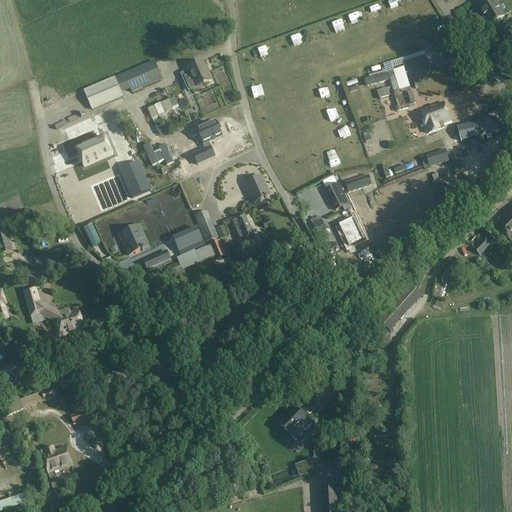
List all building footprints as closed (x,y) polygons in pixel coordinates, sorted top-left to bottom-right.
[(477,5),(490,26),(494,24),(495,25),(501,21),(500,20),(504,17),(493,0),(483,0),(484,1),(477,5)] [(401,59),(402,62),(404,67),(410,65),(413,75),(414,74),(430,70),(425,56),(424,52),(401,59)] [(337,62),(340,71),(348,68),(345,60),(337,62)] [(154,62),(84,92),(92,111),(109,103),(123,97),(122,95),(121,94),(131,90),(132,93),(163,80),(154,62)] [(203,63),(188,69),(196,88),(212,81),(209,73),(208,73),(203,63)] [(406,77),(403,68),(393,71),(394,72),(388,74),(398,107),(395,108),(397,113),(408,109),(407,106),(409,106),(415,104),(412,93),(411,93),(407,77),(406,77)] [(367,87),(389,81),(387,73),(364,80),(367,87)] [(379,100),(389,97),(387,90),(377,92),(379,100)] [(436,123),(439,131),(443,130),(441,124),(450,121),(444,104),(437,107),(439,112),(436,113),(438,118),(432,120),(434,124),(436,123)] [(422,129),(426,127),(429,135),(439,131),(436,123),(434,124),(432,120),(438,118),(436,113),(439,112),(437,107),(421,113),(423,119),(419,120),(419,122),(421,127),(422,129)] [(370,121),(368,112),(362,113),(361,109),(357,110),(360,123),(370,121)] [(164,110),(151,116),(155,127),(168,121),(164,110)] [(59,124),(69,122),(67,112),(48,115),(49,119),(58,118),(59,124)] [(497,117),(458,128),(461,142),(501,132),(497,117)] [(204,146),(192,152),(196,162),(214,154),(209,144),(207,140),(221,134),(218,127),(220,126),(217,119),(215,120),(214,118),(195,126),(202,142),(204,146)] [(104,137),(76,149),(85,169),(113,157),(104,137)] [(167,166),(173,164),(165,146),(159,148),(161,152),(154,155),(149,144),(144,147),(152,167),(160,164),(159,163),(165,160),(167,166)] [(430,169),(449,162),(445,151),(425,157),(430,169)] [(450,160),(453,170),(461,167),(458,157),(450,160)] [(139,163),(120,171),(132,199),(151,191),(139,163)] [(368,176),(358,179),(345,183),(348,193),(372,186),(368,176)] [(261,177),(244,185),(252,204),(270,196),(261,177)] [(326,191),(336,212),(350,205),(340,184),(326,191)] [(511,207),(495,225),(511,242),(511,207)] [(219,238),(207,212),(195,217),(207,243),(219,238)] [(244,215),(236,219),(237,221),(231,224),(240,245),(243,244),(245,250),(257,245),(254,239),(255,239),(244,215)] [(325,228),(320,216),(309,221),(320,245),(328,241),(323,229),(325,228)] [(338,226),(349,247),(364,240),(354,219),(338,226)] [(101,244),(92,226),(84,230),(92,248),(101,244)] [(224,226),(216,229),(220,239),(228,236),(224,226)] [(138,227),(119,236),(129,257),(148,248),(138,227)] [(194,228),(169,238),(175,252),(200,242),(194,228)] [(0,252),(1,256),(13,252),(7,234),(0,236),(0,252)] [(480,256),(494,243),(487,236),(473,249),(480,256)] [(209,245),(209,246),(214,258),(215,261),(226,257),(220,241),(209,245)] [(51,253),(52,253),(46,255),(34,259),(37,268),(49,263),(55,261),(70,255),(66,247),(51,253)] [(180,250),(171,256),(175,263),(184,257),(180,250)] [(143,262),(147,271),(171,260),(167,251),(143,262)] [(461,266),(454,258),(438,275),(445,282),(461,266)] [(178,262),(167,267),(171,275),(182,270),(178,262)] [(291,282),(286,269),(273,274),(279,287),(291,282)] [(232,282),(227,273),(206,283),(210,292),(232,282)] [(422,298),(404,281),(371,317),(390,334),(422,298)] [(8,304),(2,288),(0,288),(0,321),(0,322),(10,318),(5,305),(8,304)] [(204,295),(202,289),(201,288),(191,292),(194,300),(204,295)] [(42,314),(35,289),(23,292),(30,317),(42,314)] [(83,330),(78,311),(68,314),(68,312),(61,314),(46,306),(43,311),(45,316),(54,321),(54,323),(56,323),(60,337),(83,330)] [(45,320),(36,322),(38,329),(46,327),(45,320)] [(374,356),(388,354),(386,343),(371,346),(374,356)] [(0,373),(0,388),(17,381),(12,372),(11,368),(0,373)] [(100,387),(110,385),(108,377),(99,378),(100,387)] [(382,400),(381,386),(380,380),(360,382),(361,388),(362,402),(362,406),(383,404),(382,400)] [(44,403),(56,398),(53,393),(57,391),(55,385),(54,386),(52,381),(43,385),(44,388),(39,390),(40,392),(19,400),(17,395),(0,402),(0,407),(5,418),(44,402),(44,403)] [(311,425),(296,410),(280,426),(296,441),(311,425)] [(74,426),(89,421),(85,411),(71,416),(74,426)] [(14,422),(8,425),(10,431),(16,429),(14,422)] [(359,447),(360,436),(347,435),(346,446),(359,447)] [(388,451),(388,440),(373,440),(373,451),(388,451)] [(45,463),(69,455),(66,448),(55,452),(53,448),(41,452),(45,463)] [(141,449),(135,451),(138,459),(145,457),(141,449)] [(69,455),(45,463),(49,475),(73,467),(69,455)] [(53,490),(66,486),(63,479),(60,480),(59,479),(50,483),(53,490)] [(321,488),(321,511),(337,511),(337,487),(321,488)] [(85,495),(73,499),(76,508),(88,504),(92,503),(89,494),(85,495)] [(29,499),(0,507),(0,511),(14,511),(31,507),(29,499)]
